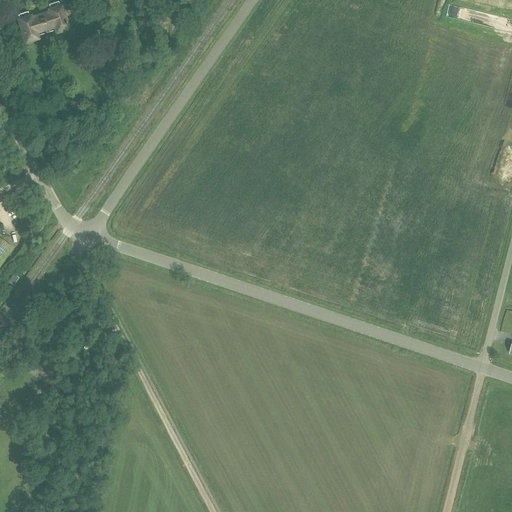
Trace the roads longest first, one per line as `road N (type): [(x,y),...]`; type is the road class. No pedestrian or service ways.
road 1 (tertiary): [(480,368),(87,235)]
road 2 (track): [(214,511),(80,258),(84,240)]
road 3 (tertiary): [(87,235),(253,0)]
road 4 (tertiary): [(87,235),(63,218),(0,101)]
road 5 (track): [(446,511),(480,368)]
road 6 (unclassified): [(480,368),(511,244)]
